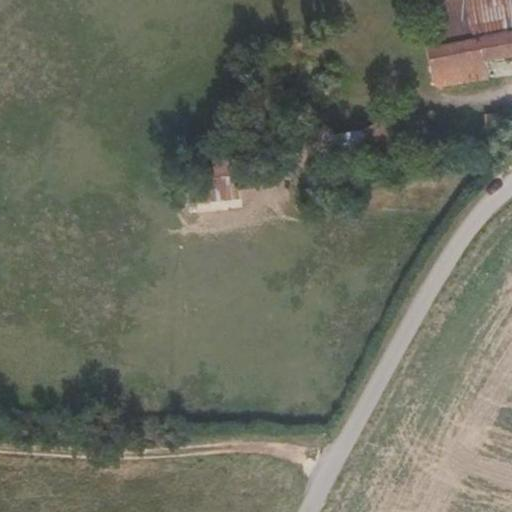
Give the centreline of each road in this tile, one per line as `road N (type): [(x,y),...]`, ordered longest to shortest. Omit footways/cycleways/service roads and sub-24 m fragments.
road 1 (unclassified): [(305,511),(457,240),(511,183)]
road 2 (track): [(333,462),(255,445),(0,451)]
